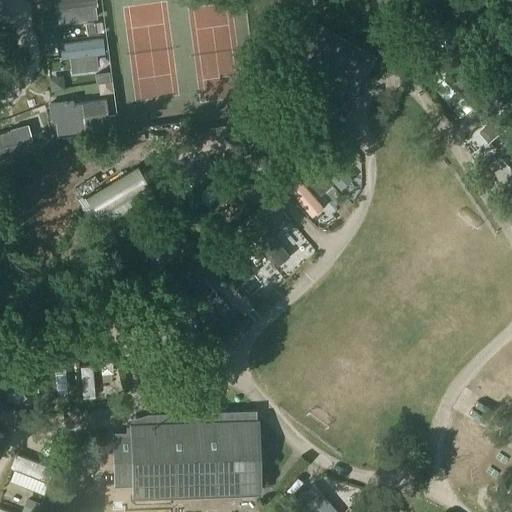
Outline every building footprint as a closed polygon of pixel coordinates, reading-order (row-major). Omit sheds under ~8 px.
[(374,0),(393,19),(406,7),(398,0),(374,0)] [(444,48),(453,41),(430,13),(421,21),(444,48)] [(419,21),(406,33),(433,63),(446,51),(419,21)] [(298,25),(272,70),(293,83),(303,66),(348,93),(370,56),(313,23),(308,32),(298,25)] [(475,109),(487,99),(457,64),(445,74),(475,109)] [(511,131),(511,101),(478,131),(488,142),(507,126),(511,132),(511,131)] [(314,143),(304,152),(334,184),(345,175),(325,154),(331,148),(325,142),(319,148),(314,143)] [(511,171),(511,149),(495,163),(506,177),(511,171)] [(294,165),(302,158),(295,150),(287,157),(294,165)] [(219,165),(193,197),(204,205),(205,205),(210,209),(231,183),(226,178),(230,174),(219,165)] [(288,167),(274,179),(306,216),(320,204),(301,181),(303,179),(298,173),(295,175),(288,167)] [(57,256),(56,244),(70,243),(66,202),(29,206),(35,258),(57,256)] [(269,209),(274,215),(280,211),(275,205),(269,209)] [(148,222),(137,231),(167,264),(178,254),(148,222)] [(260,224),(248,234),(273,264),(285,254),(269,235),(274,232),(269,226),(265,229),(260,224)] [(222,237),(207,249),(236,284),(251,272),(222,237)] [(186,265),(177,273),(205,304),(213,296),(196,277),(202,272),(196,264),(190,270),(186,265)] [(222,310),(233,325),(244,317),(233,302),(222,310)] [(153,304),(143,312),(173,351),(183,343),(165,320),(169,317),(159,304),(155,307),(153,304)] [(148,334),(137,340),(159,375),(169,369),(148,334)] [(49,345),(42,346),(42,357),(50,356),(49,345)] [(80,350),(81,358),(90,358),(90,349),(80,350)] [(15,350),(10,385),(22,386),(27,351),(15,350)] [(0,357),(0,382),(3,383),(9,369),(0,365),(0,361),(2,358),(0,357)] [(51,358),(39,359),(42,395),(54,394),(54,386),(62,386),(61,364),(52,365),(51,358)] [(90,366),(78,366),(81,398),(93,397),(90,366)] [(504,401),(508,390),(491,384),(487,396),(504,401)] [(132,436),(114,436),(116,485),(134,484),(134,496),(259,492),(256,419),(131,423),(132,436)] [(10,467),(12,468),(46,481),(51,467),(15,454),(10,467)] [(490,468),(465,470),(466,483),(491,481),(490,468)] [(319,511),(302,490),(290,500),(299,511),(319,511)]
